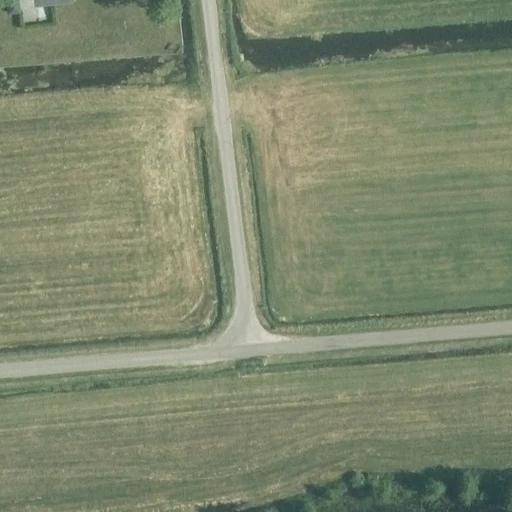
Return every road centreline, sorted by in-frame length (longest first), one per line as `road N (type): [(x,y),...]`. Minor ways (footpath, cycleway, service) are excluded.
road 1 (unclassified): [(246,351),(208,0)]
road 2 (unclassified): [(246,351),(511,327)]
road 3 (unclassified): [(0,373),(246,351)]
